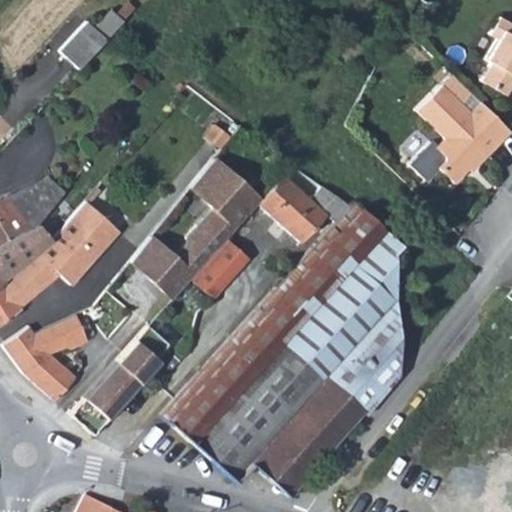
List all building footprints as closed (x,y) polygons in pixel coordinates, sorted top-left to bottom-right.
[(511,27),(495,17),(484,35),(492,40),(480,60),(486,64),(475,82),(500,97),(511,75),(511,27)] [(74,67),(102,39),(83,21),(55,49),(74,67)] [(435,83),(411,107),(439,135),(431,145),(442,156),(433,165),(449,181),(461,168),(478,149),(483,153),(506,130),(474,99),(464,111),(435,83)] [(442,156),(431,145),(422,155),(433,165),(442,156)] [(478,149),(461,168),(466,172),(483,153),(478,149)] [(187,193),(214,162),(209,158),(183,189),(187,193)] [(223,236),(254,201),(255,200),(214,162),(187,193),(205,209),(205,215),(198,223),(192,223),(181,236),(181,242),(169,256),(145,235),(125,259),(167,297),(186,276),(223,236)] [(323,211),(319,207),(309,199),(279,173),(255,200),(254,201),(298,239),(323,211)] [(0,238),(1,238),(33,222),(59,191),(45,175),(0,197),(0,238)] [(319,207),(329,196),(319,187),(309,199),(319,207)] [(115,229),(81,199),(47,238),(45,241),(31,252),(54,272),(67,283),(115,229)] [(358,412),(363,417),(395,374),(388,251),(395,242),(349,201),(184,383),(166,404),(157,413),(232,478),(248,461),(286,493),(358,412)] [(1,238),(17,264),(47,238),(33,222),(1,238)] [(245,255),(223,236),(186,276),(208,296),(245,255)] [(0,276),(17,264),(1,238),(0,238),(0,276)] [(54,272),(31,252),(17,264),(0,276),(0,280),(14,304),(54,272)] [(251,261),(245,255),(208,296),(215,303),(251,261)] [(0,319),(15,307),(14,304),(0,280),(0,319)] [(0,349),(17,371),(49,400),(70,375),(43,350),(61,344),(66,346),(83,339),(71,311),(30,331),(27,326),(0,344),(0,349)] [(170,335),(150,317),(144,324),(110,361),(135,383),(162,353),(158,349),(170,335)] [(89,435),(135,383),(110,361),(63,413),(89,435)] [(152,511),(140,505),(135,510),(133,511),(119,511),(82,493),(72,511),(152,511)]
